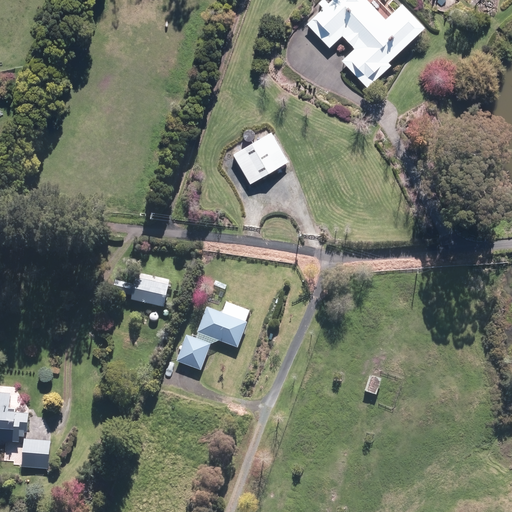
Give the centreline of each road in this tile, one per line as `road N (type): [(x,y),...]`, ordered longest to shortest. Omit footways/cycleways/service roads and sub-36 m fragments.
road 1 (unknown): [(229,511),(286,364),(346,265)]
road 2 (unknown): [(346,265),(139,231)]
